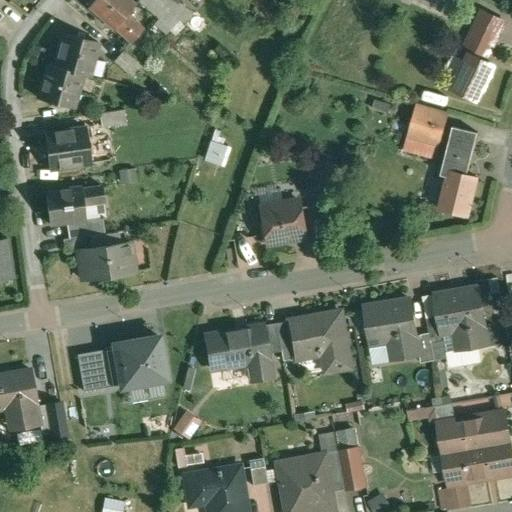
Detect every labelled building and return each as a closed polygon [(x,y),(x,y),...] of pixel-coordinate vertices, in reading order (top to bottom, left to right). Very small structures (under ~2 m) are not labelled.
[(135,4),(130,0),(89,0),(87,2),(90,4),(89,6),(114,28),(115,27),(127,14),(135,4)] [(158,0),(139,0),(160,17),(155,22),(166,32),(179,18),(158,0)] [(158,0),(179,18),(185,23),(194,13),(178,0),(158,0)] [(403,0),(437,15),(443,0),(403,0)] [(506,21),(483,9),(478,19),(502,30),(506,21)] [(143,28),(127,14),(115,27),(131,41),(143,28)] [(502,30),(478,19),(464,47),(487,59),(502,30)] [(98,41),(64,32),(55,65),(82,72),(89,74),(98,41)] [(487,59),(464,47),(461,54),(468,57),(453,86),(479,99),(497,64),(487,59)] [(142,65),(123,49),(114,59),(133,75),(142,65)] [(55,65),(48,63),(39,97),(73,106),(82,72),(55,65)] [(447,111),(416,103),(404,149),(436,157),(447,111)] [(126,108),(100,112),(102,125),(128,121),(126,108)] [(479,132),(454,125),(443,174),(450,176),(442,207),(470,214),(479,176),(468,174),(479,132)] [(86,127),(45,133),(50,168),(91,162),(86,127)] [(205,140),(199,159),(220,167),(227,148),(205,140)] [(333,163),(319,159),(316,173),(323,175),(329,176),(333,163)] [(323,175),(314,208),(329,213),(339,179),(329,176),(323,175)] [(81,186),(46,191),(51,223),(68,220),(104,215),(106,215),(104,200),(105,200),(103,184),(82,188),(81,186)] [(302,200),(262,207),(264,219),(261,224),(263,235),(267,239),(268,242),(309,235),(302,200)] [(104,215),(68,220),(71,238),(91,235),(106,232),(104,215)] [(71,238),(64,239),(66,252),(79,250),(79,249),(93,247),(91,235),(71,238)] [(0,280),(1,282),(9,280),(11,276),(14,276),(8,236),(0,237),(0,280)] [(93,247),(79,249),(79,250),(84,279),(136,272),(133,252),(123,253),(121,243),(93,247)] [(464,289),(465,291),(457,292),(456,290),(437,294),(441,315),(444,331),(445,331),(460,329),(463,346),(460,347),(460,348),(490,343),(480,287),(464,289)] [(403,302),(396,304),(395,301),(366,306),(372,344),(394,340),(397,357),(393,358),(393,359),(421,354),(422,354),(419,334),(413,298),(403,300),(403,302)] [(328,315),(313,317),(313,315),(289,319),(296,358),(325,353),(328,370),(352,365),(342,310),(327,312),(328,315)] [(441,315),(428,317),(431,332),(433,342),(447,340),(445,331),(444,331),(441,315)] [(289,319),(277,321),(282,350),(284,359),(296,358),(289,319)] [(277,321),(262,324),(267,352),(282,350),(277,321)] [(262,324),(206,334),(212,368),(247,362),(250,379),(271,376),(267,352),(262,324)] [(431,332),(419,334),(422,354),(421,354),(422,362),(436,359),(433,342),(431,332)] [(171,390),(163,347),(112,356),(118,388),(121,399),(171,390)] [(86,394),(118,388),(112,356),(112,354),(80,360),(86,394)] [(31,370),(0,375),(0,409),(6,408),(9,428),(40,422),(31,370)] [(68,437),(61,401),(48,404),(54,439),(68,437)] [(453,402),(438,405),(441,419),(456,417),(453,402)] [(183,438),(197,422),(183,409),(168,426),(183,438)] [(502,414),(445,424),(450,452),(507,442),(502,414)] [(507,442),(450,452),(455,479),(511,469),(507,442)] [(360,446),(340,450),(347,488),(368,484),(368,483),(367,484),(360,446)] [(196,449),(170,452),(172,465),(198,462),(196,449)] [(340,450),(325,453),(332,491),(335,490),(347,488),(340,450)] [(297,464),(278,467),(285,511),(315,511),(338,508),(335,490),(332,491),(325,453),(296,458),(297,464)] [(264,457),(250,459),(253,484),(268,482),(264,457)] [(247,511),(240,465),(185,474),(189,496),(205,493),(208,511),(247,511)] [(99,496),(95,511),(117,511),(120,500),(99,496)]
